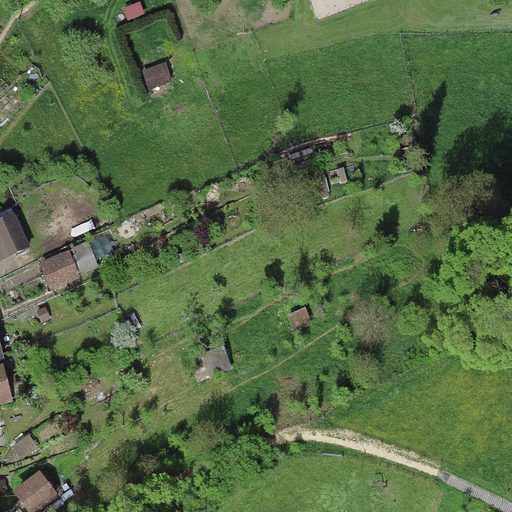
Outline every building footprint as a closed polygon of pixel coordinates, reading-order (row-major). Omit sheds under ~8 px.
[(140,1),(123,8),(128,21),(145,13),(140,1)] [(166,62),(142,70),(149,90),(173,81),(166,62)] [(13,211),(0,217),(0,232),(11,255),(30,246),(13,211)] [(0,260),(11,255),(0,232),(0,260)] [(70,250),(40,263),(52,290),(82,277),(70,250)] [(313,324),(305,306),(287,314),(294,331),(313,324)] [(45,307),(37,310),(42,322),(51,318),(45,307)] [(232,368),(224,345),(201,353),(209,376),(232,368)] [(0,404),(13,402),(3,362),(0,363),(0,404)] [(39,447),(29,434),(13,446),(22,459),(39,447)] [(40,471),(15,491),(22,500),(31,511),(33,511),(58,493),(40,471)]
